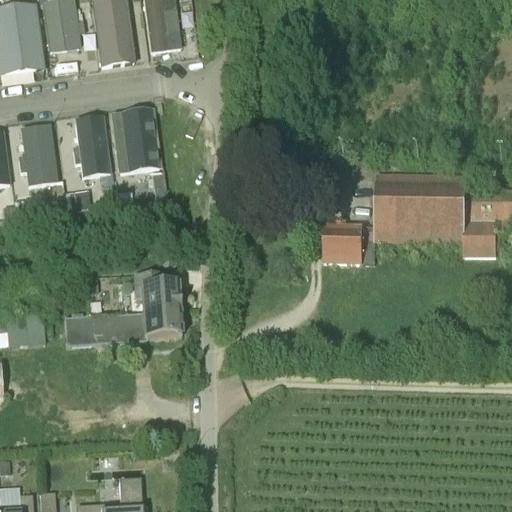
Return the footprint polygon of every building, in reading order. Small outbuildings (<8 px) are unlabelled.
[(147,0),(148,5),(155,60),(170,58),(162,0),(147,0)] [(100,74),(134,69),(124,3),(90,8),(100,74)] [(46,59),(80,55),(74,5),(40,9),(41,14),(46,59)] [(0,82),(43,78),(35,11),(0,15),(0,82)] [(110,120),(119,181),(162,175),(153,115),(110,120)] [(96,190),(111,188),(103,120),(89,122),(96,190)] [(28,191),(57,187),(49,131),(21,135),(28,191)] [(324,269),(374,270),(375,247),(463,248),(463,263),(496,263),(496,230),(511,229),(511,196),(464,196),(465,184),(375,182),(374,234),(324,233),(324,269)] [(155,205),(167,203),(165,191),(153,193),(155,205)] [(104,211),(116,210),(115,198),(103,200),(104,211)] [(53,218),(66,217),(64,205),(56,206),(51,206),(53,218)] [(2,213),(4,225),(16,224),(14,212),(2,213)] [(143,321),(180,317),(179,301),(178,301),(177,290),(165,291),(164,279),(134,281),(136,305),(142,304),(143,321)] [(9,352),(45,351),(44,317),(8,319),(9,352)] [(65,349),(136,345),(181,342),(180,317),(143,321),(85,325),(63,327),(65,349)] [(7,329),(0,329),(0,349),(8,350),(7,329)] [(140,511),(139,484),(118,486),(119,511),(140,511)] [(39,511),(54,511),(54,500),(39,501),(39,511)] [(0,511),(31,511),(31,501),(18,502),(19,511),(0,511)]
